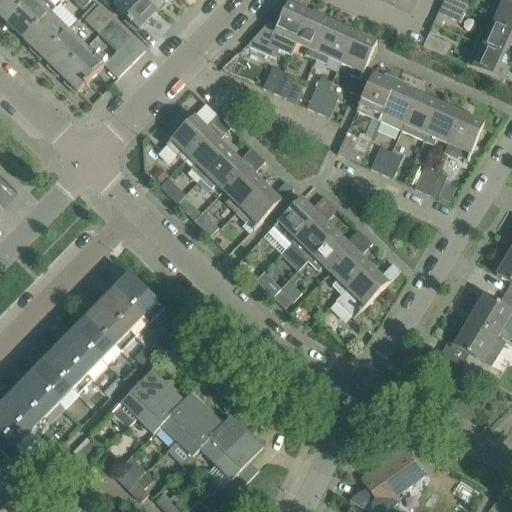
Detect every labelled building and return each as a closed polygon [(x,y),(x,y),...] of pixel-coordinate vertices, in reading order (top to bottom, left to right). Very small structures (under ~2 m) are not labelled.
[(0,0),(0,15),(8,23),(29,0),(0,0)] [(42,0),(39,3),(35,0),(29,0),(8,23),(25,40),(51,14),(56,9),(47,0),(42,0)] [(90,0),(72,0),(83,10),(92,1),(90,0)] [(138,30),(156,12),(144,0),(121,0),(114,8),(128,22),(127,23),(131,27),(132,26),(139,32),(140,32),(138,30)] [(144,0),(156,12),(167,0),(144,0)] [(465,0),(444,0),(443,3),(465,13),(470,2),(465,0)] [(511,34),(511,7),(496,1),(492,11),(498,14),(493,26),(511,34)] [(465,13),(443,3),(438,15),(460,25),(465,13)] [(292,57),(297,46),(311,15),(288,5),(277,29),(268,25),(247,48),(275,61),(279,51),(292,57)] [(85,22),(99,36),(113,22),(99,8),(85,22)] [(41,62),(44,58),(43,58),(69,32),(51,14),(25,40),(32,47),(29,51),(41,62)] [(332,25),(311,15),(297,46),(309,51),(306,57),(316,62),(332,25)] [(113,22),(99,36),(110,47),(117,54),(131,68),(145,54),(131,40),(125,33),(113,22)] [(329,60),(341,65),(354,35),(332,25),(316,62),(326,66),(329,60)] [(511,34),(493,26),(488,38),(481,35),(477,45),(511,60),(511,34)] [(58,79),(62,76),(86,49),(69,32),(43,58),(44,58),(50,64),(47,68),(58,79)] [(377,45),(354,35),(341,65),(353,71),(350,77),(360,82),(377,45)] [(423,48),(445,58),(451,47),(428,37),(423,48)] [(466,67),(500,82),(503,84),(508,75),(511,77),(511,76),(511,60),(477,45),(466,67)] [(89,85),(88,84),(105,67),(86,49),(62,76),(68,82),(65,85),(76,96),(85,87),(86,88),(89,85)] [(263,91),(274,96),(284,74),(273,69),(263,91)] [(274,96),(285,101),(295,79),(284,74),(274,96)] [(386,77),(384,81),(373,76),(357,113),(379,123),(398,82),(386,77)] [(307,111),(318,116),(328,94),(333,84),(321,79),(307,111)] [(418,96),(409,92),(411,87),(398,82),(379,123),(401,133),(418,96)] [(318,116),(329,121),(339,99),(328,94),(318,116)] [(440,106),(418,96),(401,133),(423,143),(440,106)] [(195,119),(207,107),(206,106),(166,147),(174,155),(179,149),(189,160),(224,123),(217,117),(205,129),(195,119)] [(436,141),(448,146),(462,116),(440,106),(423,143),(433,147),(436,141)] [(484,126),(462,116),(448,146),(460,152),(457,158),(468,163),(484,126)] [(231,130),(224,123),(189,160),(196,167),(191,172),(201,182),(230,152),(219,142),(231,130)] [(359,140),(347,134),(337,157),(349,162),(359,140)] [(371,172),(382,177),(392,154),(380,149),(371,172)] [(240,162),(230,152),(201,182),(208,188),(213,183),(223,193),(259,157),(252,150),(240,162)] [(382,177),(393,182),(403,159),(392,154),(382,177)] [(266,164),(259,157),(223,193),(230,200),(225,205),(236,215),(264,186),(254,176),(266,164)] [(415,191),(426,196),(436,174),(425,169),(415,191)] [(436,174),(426,196),(437,201),(447,179),(436,174)] [(274,196),(264,186),(236,215),(243,222),(248,217),(258,226),(253,232),(294,191),(286,184),(274,196)] [(313,188),(273,229),(284,240),(289,235),(296,242),(331,206),(324,199),(312,211),(302,201),(314,189),(313,188)] [(171,200),(177,206),(184,199),(186,197),(179,191),(171,200)] [(331,206),(296,242),(303,248),(298,253),(308,264),(336,234),(326,224),(338,212),(331,206)] [(201,216),(194,223),(201,230),(209,221),(202,215),(201,216)] [(330,275),(365,239),(359,233),(347,245),(336,234),(308,264),(318,274),(323,269),(330,275)] [(361,258),(372,246),(365,239),(330,275),(337,282),(332,287),(342,297),(336,303),(336,304),(371,268),(361,258)] [(511,251),(497,276),(511,285),(505,295),(511,299),(511,251)] [(353,322),(400,273),(393,266),(381,278),(371,268),(336,304),(353,320),(352,321),(353,322)] [(130,276),(115,291),(144,320),(158,305),(163,310),(164,310),(130,276)] [(271,281),(263,289),(273,299),(281,291),(271,281)] [(115,291),(101,306),(130,334),(144,320),(115,291)] [(511,299),(505,295),(499,306),(485,297),(469,322),(498,339),(511,347),(511,299)] [(101,306),(86,320),(115,349),(130,334),(101,306)] [(72,335),(101,363),(115,349),(86,320),(72,335)] [(469,322),(454,348),(469,356),(463,367),(485,380),(492,385),(499,374),(491,369),(501,353),(492,349),(498,339),(469,322)] [(72,335),(58,349),(87,378),(101,363),(72,335)] [(58,349),(44,364),(73,392),(87,378),(58,349)] [(44,364),(29,379),(58,407),(73,392),(44,364)] [(480,387),(485,380),(463,367),(458,374),(480,387)] [(121,406),(139,423),(170,391),(152,374),(121,406)] [(58,407),(29,379),(15,393),(44,422),(58,407)] [(170,391),(139,423),(154,437),(161,429),(160,429),(184,404),(170,391)] [(15,393),(1,408),(30,436),(44,422),(15,393)] [(161,429),(176,444),(207,412),(191,397),(184,404),(160,429),(161,429)] [(16,450),(30,436),(1,408),(0,408),(0,436),(20,456),(21,456),(16,450)] [(200,452),(223,428),(207,412),(176,444),(168,453),(184,469),(193,460),(201,452),(200,452)] [(216,467),(247,436),(231,420),(223,428),(200,452),(201,452),(216,467)] [(250,465),(263,451),(247,436),(216,467),(232,483),(223,492),(232,500),(259,473),(250,465)] [(85,450),(77,458),(90,470),(98,462),(85,450)] [(398,503),(393,500),(425,478),(405,450),(361,481),(367,490),(349,502),(364,511),(402,511),(395,507),(398,505),(399,504),(398,503)] [(0,477),(12,465),(0,452),(0,477)] [(102,482),(109,474),(98,462),(90,470),(102,482)] [(124,473),(116,481),(130,494),(137,486),(124,473)] [(137,486),(130,494),(141,505),(149,497),(137,486)] [(46,511),(78,511),(80,511),(63,494),(46,511)] [(155,504),(163,511),(173,511),(182,503),(175,496),(169,502),(163,496),(155,504)] [(184,511),(188,509),(182,503),(173,511),(184,511)]
